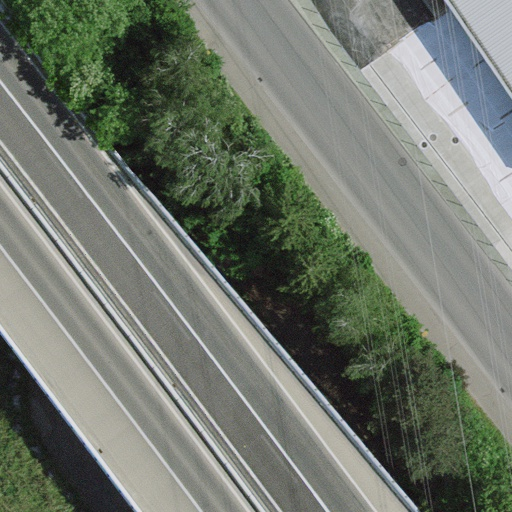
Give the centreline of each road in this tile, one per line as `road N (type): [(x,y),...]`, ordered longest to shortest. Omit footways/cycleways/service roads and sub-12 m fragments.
road 1 (trunk): [(326,511),(0,89)]
road 2 (unclassified): [(240,0),(511,349)]
road 3 (trunk): [(0,232),(211,511)]
